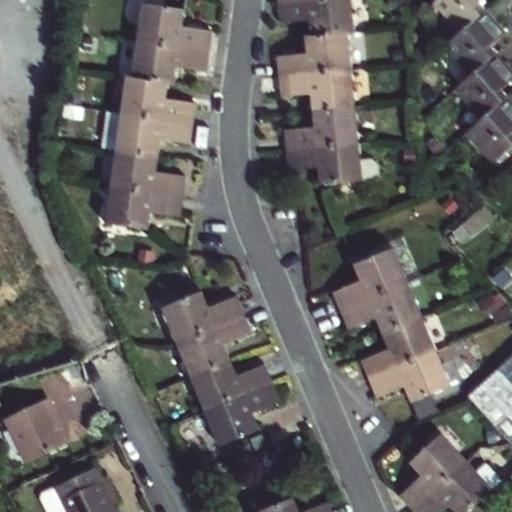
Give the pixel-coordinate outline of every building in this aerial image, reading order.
[(347,32),(354,31),(350,0),(304,0),(278,3),(279,23),(309,20),(310,36),(347,32)] [(436,0),(434,3),(461,33),(486,10),(480,3),(483,0),(436,0)] [(139,41),(210,51),(213,31),(183,27),(186,9),(144,4),(139,41)] [(507,33),(486,10),(461,33),(444,48),(471,77),(497,54),(491,47),(507,33)] [(350,69),(347,32),(310,36),(304,36),(306,53),(277,56),(279,76),(350,69)] [(207,71),(210,51),(139,41),(133,79),(169,84),(175,85),(178,67),(207,71)] [(471,77),(456,91),(482,120),(508,97),(502,90),(511,80),(511,71),(497,54),(471,77)] [(309,93),(311,110),(354,106),(350,69),(279,76),(281,96),(309,93)] [(122,114),(194,123),(197,103),(167,99),(169,84),(133,79),(127,78),(122,114)] [(511,133),(511,101),(508,97),(482,120),(467,133),(493,163),(503,154),(511,145),(511,134),(511,133)] [(413,103),(402,104),(403,115),(414,114),(413,103)] [(284,130),(286,150),(357,143),(354,106),(311,110),(313,128),(284,130)] [(117,150),(159,156),(161,140),(191,144),(194,123),(122,114),(106,111),(101,147),(117,150)] [(357,143),(286,150),(288,170),(316,168),(318,186),(361,182),(376,180),(374,166),(369,162),(359,162),(357,143)] [(112,186),(184,196),(187,175),(157,171),(159,156),(117,150),(112,186)] [(503,154),(493,163),(496,166),(506,157),(503,154)] [(107,224),(149,230),(151,213),(181,217),(184,196),(112,186),(107,224)] [(458,209),(449,199),(441,206),(450,216),(458,209)] [(467,199),(460,204),(468,213),(474,207),(467,199)] [(474,245),(497,225),(485,212),(462,232),(474,245)] [(370,249),(373,256),(391,249),(407,285),(422,278),(403,235),(370,249)] [(332,294),(340,312),(407,285),(391,249),(373,256),(352,265),(359,282),(332,294)] [(375,319),(382,335),(421,318),(407,285),(340,312),(348,331),(375,319)] [(176,344),(244,316),(236,297),(207,309),(201,293),(161,309),(176,344)] [(176,344),(190,378),(229,361),(223,346),(252,334),(244,316),(176,344)] [(361,362),(369,380),(435,352),(421,318),(382,335),(389,350),(361,362)] [(435,352),(369,380),(377,399),(404,387),(411,403),(450,387),(435,352)] [(511,357),(497,370),(511,386),(511,357)] [(190,378),(204,411),(272,383),(264,364),(235,376),(229,361),(190,378)] [(77,364),(64,368),(75,389),(86,383),(77,364)] [(467,398),(511,446),(511,386),(497,370),(467,398)] [(219,447),(259,430),(252,414),(280,402),(272,383),(204,411),(219,447)] [(55,416),(47,400),(5,421),(27,464),(65,446),(51,418),(55,416)] [(441,434),(409,463),(421,476),(400,496),(414,511),(468,463),(441,434)] [(263,466),(274,460),(265,442),(255,447),(263,466)] [(468,463),(414,511),(444,511),(450,508),(453,511),(469,511),(493,490),(468,463)] [(115,511),(113,507),(120,503),(108,477),(101,480),(94,466),(41,492),(39,498),(45,511),(115,511)] [(261,511),(331,511),(328,503),(305,511),(298,511),(293,499),(261,511)]
